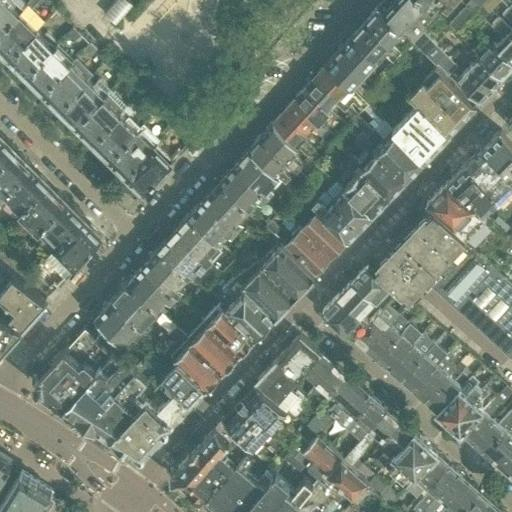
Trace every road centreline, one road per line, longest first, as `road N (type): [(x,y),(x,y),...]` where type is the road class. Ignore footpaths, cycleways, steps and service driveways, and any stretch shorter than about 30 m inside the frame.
road 1 (residential): [(133,236),(198,165),(222,153),(361,0)]
road 2 (residential): [(300,306),(511,88)]
road 3 (residential): [(511,502),(300,306)]
road 4 (residential): [(128,494),(300,306)]
road 5 (residential): [(0,386),(133,236)]
road 6 (residential): [(133,236),(0,101)]
road 7 (residential): [(0,403),(128,494)]
